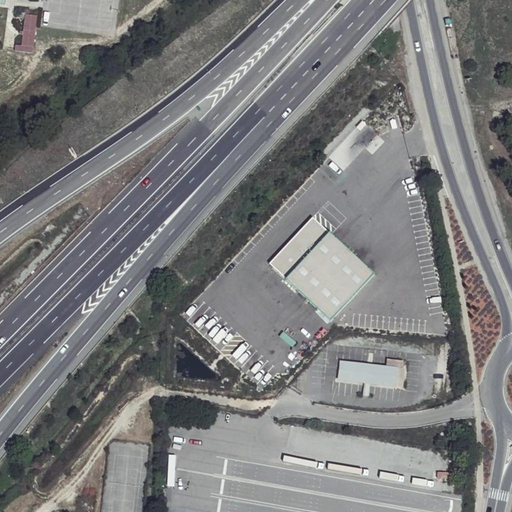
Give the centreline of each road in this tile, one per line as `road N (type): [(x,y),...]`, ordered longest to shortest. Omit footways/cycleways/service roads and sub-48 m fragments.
road 1 (motorway): [(0,434),(307,70)]
road 2 (motorway): [(326,0),(0,336)]
road 3 (motorway): [(0,374),(307,70)]
road 4 (primary): [(401,0),(435,145),(507,312),(502,362)]
road 5 (motorway): [(292,0),(167,118),(0,232)]
road 6 (primary): [(511,279),(468,161),(432,0)]
road 7 (unknown): [(38,511),(125,404),(142,394),(183,396)]
